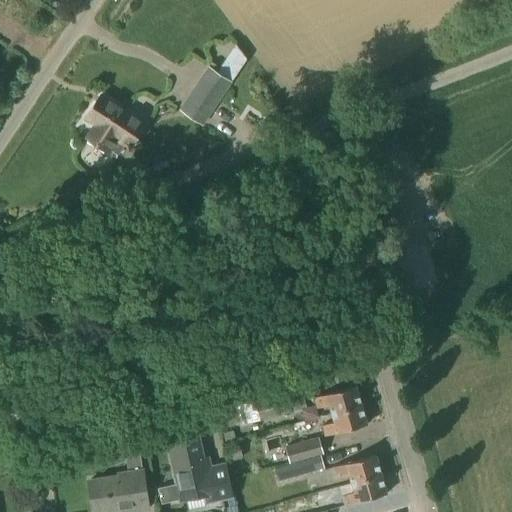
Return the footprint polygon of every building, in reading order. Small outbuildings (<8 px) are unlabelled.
[(202,125),(231,82),(208,66),(179,109),(202,125)] [(101,150),(124,113),(100,96),(84,119),(94,126),(85,139),(101,150)] [(124,113),(101,150),(106,153),(107,152),(115,158),(124,145),(129,149),(147,123),(126,109),(124,113)] [(395,200),(374,206),(382,231),(402,225),(395,200)] [(331,413),(361,405),(355,386),(314,398),(317,408),(329,405),(331,413)] [(259,420),(292,412),(287,393),(254,402),(259,420)] [(361,405),(331,413),(334,422),(320,426),(323,437),(337,433),(366,425),(361,405)] [(289,463),(320,455),(323,454),(317,436),(282,446),(287,464),(289,463)] [(211,473),(210,466),(203,462),(197,437),(168,443),(181,500),(202,495),(204,503),(232,497),(226,470),(211,473)] [(226,462),(242,458),(238,441),(222,445),(226,462)] [(289,463),(293,477),(324,469),(320,455),(289,463)] [(351,483),(381,474),(375,455),(346,464),(332,467),(335,478),(349,474),(351,483)] [(148,509),(143,470),(126,473),(126,475),(89,480),(93,511),(102,511),(128,508),(129,511),(148,509)] [(381,474),(351,483),(353,492),(341,495),(344,506),(357,503),(386,494),(381,474)]
